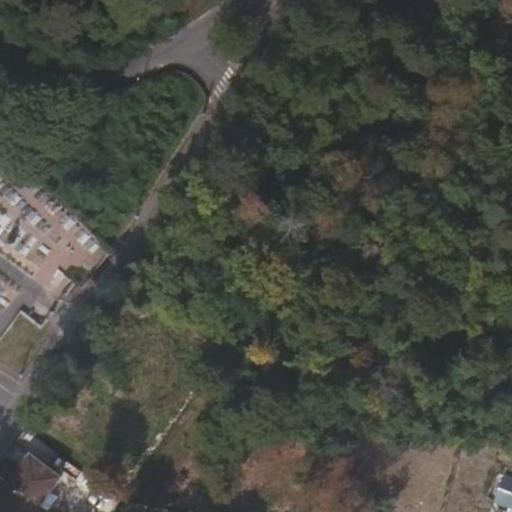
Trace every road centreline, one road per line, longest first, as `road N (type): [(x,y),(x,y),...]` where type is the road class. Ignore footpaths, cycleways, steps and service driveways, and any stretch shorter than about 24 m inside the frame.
road 1 (unclassified): [(228,99),(125,266),(0,439)]
road 2 (unclassified): [(179,45),(127,66),(86,71),(0,42)]
